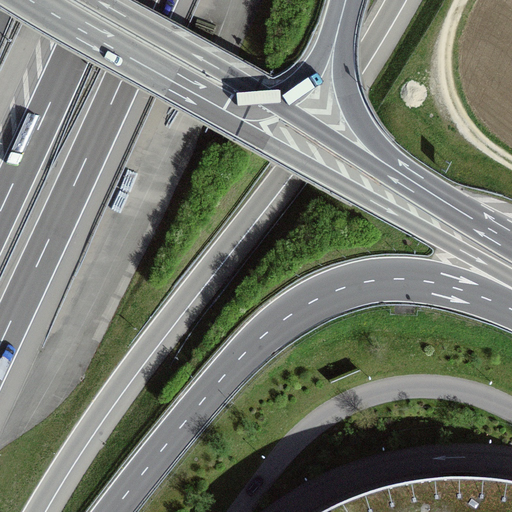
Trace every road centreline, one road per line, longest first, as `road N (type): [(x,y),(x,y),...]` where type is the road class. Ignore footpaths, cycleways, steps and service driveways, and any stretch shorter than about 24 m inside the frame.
road 1 (motorway): [(32,511),(110,391),(278,177),(395,0)]
road 2 (motorway): [(112,511),(242,355),(313,301),(398,278),(511,307)]
road 3 (trunk): [(180,85),(227,121),(467,253),(511,288)]
road 4 (motorway): [(0,344),(157,0)]
road 5 (motorway): [(96,0),(0,210)]
road 6 (motorway): [(271,99),(97,0)]
road 7 (track): [(511,163),(476,137),(450,95),(445,47),(461,0)]
road 8 (trunk): [(30,0),(180,85)]
road 9 (trunk): [(390,166),(352,105),(342,10)]
road 10 (trunk): [(511,241),(390,166)]
road 11 (motorway): [(390,166),(271,99)]
